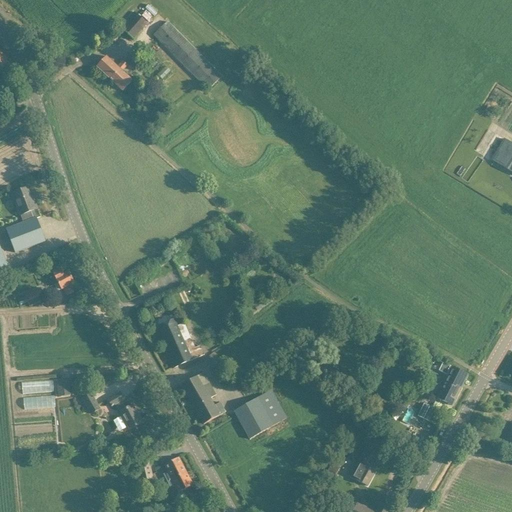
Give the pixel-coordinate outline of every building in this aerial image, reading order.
[(120,28),(133,40),(147,24),(134,12),(120,28)] [(154,35),(208,90),(221,77),(167,22),(154,35)] [(0,70),(9,65),(0,51),(0,70)] [(96,67),(123,91),(132,81),(122,71),(127,66),(123,61),(117,67),(106,57),(96,67)] [(161,80),(170,71),(166,67),(157,75),(161,80)] [(511,144),(503,139),(490,159),(511,172),(511,144)] [(470,188),(489,201),(508,174),(489,161),(470,188)] [(493,202),(511,213),(511,186),(506,182),(493,202)] [(6,229),(15,253),(45,242),(36,219),(40,217),(37,209),(34,201),(32,202),(27,188),(12,194),(23,223),(6,229)] [(61,290),(63,289),(67,296),(74,293),(70,286),(74,283),(68,272),(63,274),(60,268),(52,273),(61,290)] [(25,294),(30,306),(45,300),(40,288),(25,294)] [(277,301),(273,290),(262,295),(266,306),(277,301)] [(206,303),(198,307),(206,323),(214,320),(206,303)] [(159,326),(164,338),(160,340),(173,369),(204,355),(200,346),(195,348),(184,323),(176,326),(174,320),(159,326)] [(227,338),(220,340),(223,347),(229,345),(227,338)] [(426,355),(422,363),(427,365),(431,357),(426,355)] [(442,363),(438,371),(448,376),(437,398),(452,406),(467,375),(446,365),(442,363)] [(181,386),(204,425),(226,412),(220,402),(214,405),(211,399),(216,396),(203,373),(181,386)] [(56,381),(59,397),(71,396),(68,379),(56,381)] [(287,419),(271,390),(233,411),(249,440),(287,419)] [(115,405),(129,430),(142,423),(132,405),(126,409),(121,401),(124,400),(120,393),(111,398),(107,401),(110,406),(112,405),(113,407),(115,405)] [(82,399),(91,414),(100,409),(91,394),(82,399)] [(28,399),(28,411),(59,410),(59,398),(28,399)] [(428,422),(435,409),(424,403),(417,416),(428,422)] [(347,416),(341,425),(350,430),(351,427),(362,434),(365,428),(354,422),(355,421),(347,416)] [(364,452),(351,477),(367,486),(375,472),(365,466),(371,456),(364,452)] [(170,487),(174,485),(178,493),(193,486),(179,458),(164,465),(168,472),(163,475),(170,487)] [(154,482),(150,461),(137,464),(141,485),(154,482)] [(335,474),(339,466),(331,462),(327,470),(335,474)] [(381,502),(375,511),(370,511),(357,504),(352,511),(389,511),(391,508),(381,502)]
